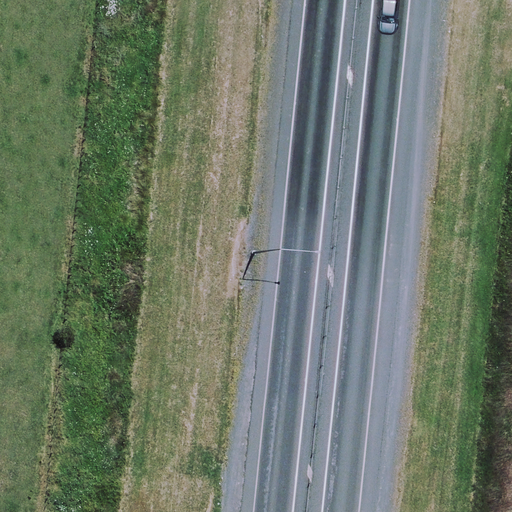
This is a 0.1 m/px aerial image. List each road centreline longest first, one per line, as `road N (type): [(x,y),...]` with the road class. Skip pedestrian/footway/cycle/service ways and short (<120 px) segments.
road 1 (primary): [(407,0),(348,511)]
road 2 (primary): [(273,511),(326,0)]
